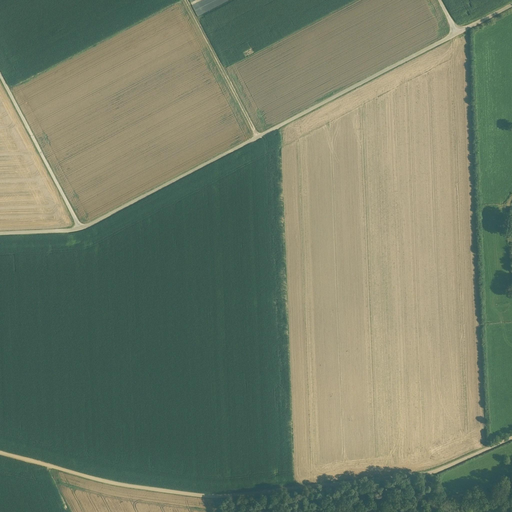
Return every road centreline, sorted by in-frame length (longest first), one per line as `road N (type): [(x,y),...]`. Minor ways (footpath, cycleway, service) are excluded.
road 1 (track): [(0,453),(106,481),(218,496),(434,472),(511,437)]
road 2 (track): [(0,233),(88,225),(456,32)]
road 3 (track): [(80,228),(0,74)]
road 4 (track): [(185,0),(257,136)]
